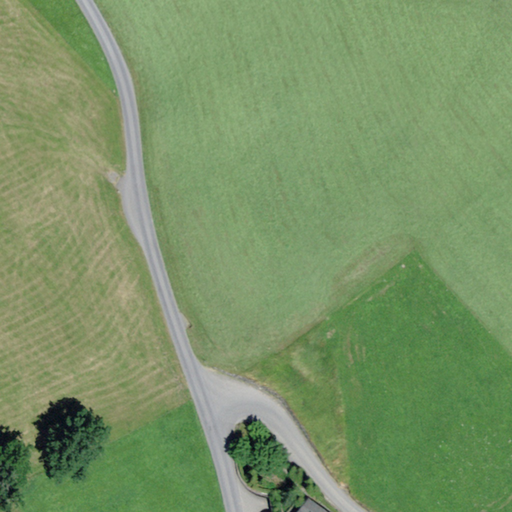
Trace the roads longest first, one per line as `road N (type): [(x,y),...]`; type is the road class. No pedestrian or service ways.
road 1 (unclassified): [(85,0),(127,88),(139,213),(199,391)]
road 2 (residential): [(345,511),(271,418),(199,391)]
road 3 (unclassified): [(199,391),(234,511)]
